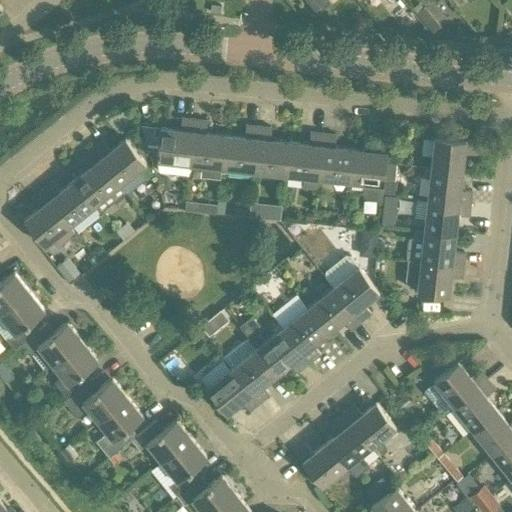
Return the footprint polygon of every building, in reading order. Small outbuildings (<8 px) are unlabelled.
[(438,25),(424,7),(423,8),(419,2),(412,8),(417,13),(416,13),(431,31),(438,25)] [(181,117),(180,129),(160,126),(156,159),(189,162),(194,118),(181,117)] [(207,120),(194,118),(189,162),(207,164),(205,175),(220,177),(221,166),(225,134),(206,131),(207,120)] [(244,136),(225,134),(221,166),(254,170),(258,125),(245,124),(244,136)] [(140,125),(148,151),(153,150),(152,147),(154,126),(140,125)] [(271,127),(258,125),(254,170),(286,173),(289,141),(270,138),(271,127)] [(289,141),(286,173),(304,175),(303,186),(317,188),(318,177),(323,132),(309,131),(308,143),(289,141)] [(336,134),(323,132),(318,177),(350,180),(354,148),(334,146),(336,134)] [(434,135),(431,167),(462,170),(464,152),(476,154),(477,140),(434,135)] [(125,137),(110,149),(102,140),(92,148),(126,191),(128,193),(154,173),(125,137)] [(373,150),(354,148),(350,180),(365,182),(364,191),(369,197),(382,199),(388,140),(374,138),(373,150)] [(74,178),(95,204),(100,211),(126,191),(92,148),(82,157),(89,166),(74,178)] [(384,189),(394,190),(395,178),(392,178),(394,161),(386,160),(384,189)] [(462,170),(431,167),(427,198),(470,203),(472,190),(460,189),(462,170)] [(52,181),(42,189),(70,224),(95,204),(74,178),(59,190),(52,181)] [(31,197),(39,207),(23,219),(44,245),(51,239),(57,246),(75,231),(70,224),(42,189),(31,197)] [(395,222),(398,192),(384,191),(381,220),(395,222)] [(417,197),(416,217),(424,217),(425,197),(417,197)] [(427,198),(424,229),(455,232),(457,214),(469,215),(470,203),(427,198)] [(195,210),(195,201),(185,200),(184,209),(195,210)] [(248,202),(235,201),(234,212),(247,213),(248,202)] [(281,205),(251,201),(249,215),(280,218),(281,205)] [(346,224),(346,215),(342,215),(337,219),(337,223),(346,224)] [(376,241),(377,227),(361,226),(359,241),(359,250),(375,252),(376,241)] [(424,229),(424,230),(414,228),(413,237),(409,237),(406,258),(420,260),(463,265),(465,252),(453,251),(455,232),(424,229)] [(98,259),(106,253),(102,248),(96,248),(92,251),(98,259)] [(332,286),(361,321),(371,312),(363,303),(379,291),(350,255),(346,255),(325,272),(324,276),(332,286)] [(57,265),(68,280),(79,272),(67,256),(57,265)] [(420,260),(417,292),(448,295),(450,276),(462,277),(463,265),(420,260)] [(0,279),(0,312),(5,309),(29,290),(14,271),(1,281),(0,279)] [(266,286),(259,278),(251,285),(258,293),(266,286)] [(332,286),(307,306),(328,332),(343,320),(350,329),(361,321),(332,286)] [(44,309),(29,290),(5,309),(0,312),(0,330),(14,348),(22,342),(38,328),(31,319),(44,309)] [(307,306),(307,307),(299,297),(281,311),(289,321),(282,326),(310,361),(320,353),(313,344),(328,332),(307,306)] [(282,326),(266,339),(261,333),(261,324),(253,314),(240,325),(257,347),(277,372),(292,360),(300,370),(310,361),(282,326)] [(201,325),(209,334),(218,327),(211,317),(201,325)] [(38,328),(22,342),(44,370),(52,363),(82,340),(67,320),(54,331),(47,322),(38,328)] [(98,359),(82,340),(52,363),(62,375),(54,382),(67,398),(92,378),(85,369),(98,359)] [(257,347),(232,367),(260,402),(270,394),(262,384),(277,372),(257,347)] [(433,380),(434,382),(424,390),(442,413),(453,404),(453,405),(487,378),(479,368),(469,375),(457,360),(433,380)] [(260,402),(232,367),(206,388),(226,413),(242,401),(249,410),(260,402)] [(92,378),(67,398),(64,400),(77,417),(88,408),(97,419),(127,396),(112,376),(99,387),(92,378)] [(495,388),(487,378),(453,405),(472,429),(497,409),(485,395),(495,388)] [(97,419),(107,432),(96,440),(109,457),(115,452),(131,439),(137,434),(130,425),(143,415),(127,396),(97,419)] [(410,404),(404,396),(394,404),(400,412),(410,404)] [(353,404),(344,412),(370,445),(395,425),(376,401),(361,413),(353,404)] [(497,409),(472,429),(492,453),(511,437),(511,420),(508,424),(497,409)] [(341,429),(327,440),(346,465),(356,476),(370,464),(361,453),(370,445),(344,412),(334,420),(341,429)] [(156,419),(137,434),(131,439),(139,449),(147,442),(161,460),(191,436),(176,417),(163,428),(156,419)] [(191,436),(161,460),(171,472),(163,479),(176,495),(197,479),(201,475),(194,466),(207,456),(191,436)] [(511,437),(492,453),(511,478),(511,477),(511,437)] [(327,440),(312,452),(305,443),(294,451),(321,485),(346,465),(327,440)] [(434,440),(428,445),(438,457),(444,452),(434,440)] [(120,458),(115,452),(109,457),(114,463),(120,458)] [(444,452),(438,457),(443,462),(449,458),(444,452)] [(458,470),(452,475),(457,481),(463,476),(458,470)] [(204,487),(197,479),(176,495),(184,505),(185,504),(191,511),(211,511),(236,493),(221,473),(204,487)] [(412,511),(415,510),(395,485),(371,505),(376,511),(412,511)] [(478,505),(493,493),(487,486),(472,498),(478,505)] [(236,493),(211,511),(251,511),(252,511),(236,493)] [(490,511),(501,504),(493,493),(478,505),(483,511),(490,511)] [(454,511),(466,511),(472,507),(465,498),(452,509),(454,511)] [(8,509),(2,502),(0,503),(0,511),(14,511),(10,507),(8,509)]
